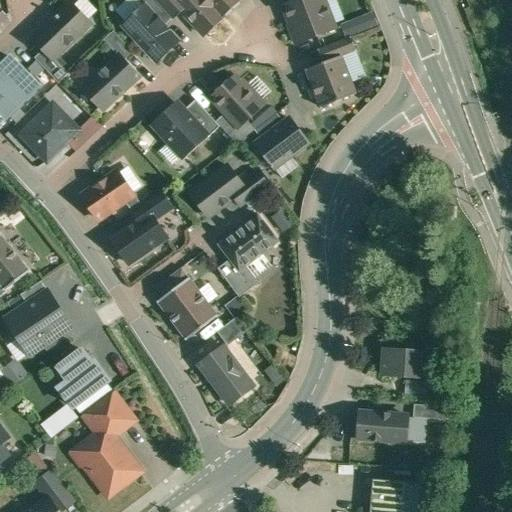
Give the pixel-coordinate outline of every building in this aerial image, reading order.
[(156,0),(140,0),(139,1),(145,7),(145,6),(164,26),(173,18),(156,0)] [(156,0),(173,18),(173,19),(182,11),(173,1),(174,0),(156,0)] [(222,16),(207,0),(174,0),(173,1),(182,11),(205,35),(223,17),(222,16)] [(207,0),(222,16),(239,0),(207,0)] [(299,0),(290,4),(285,6),(292,25),(290,26),(297,43),(336,28),(324,0),(299,0)] [(70,2),(33,38),(44,50),(54,60),(55,59),(91,24),(70,2)] [(164,26),(145,6),(145,7),(125,25),(158,60),(178,41),(164,26)] [(0,29),(10,20),(0,9),(0,29)] [(114,31),(105,40),(113,49),(122,40),(114,31)] [(352,36),(318,50),(323,63),(342,56),(357,50),(352,36)] [(133,52),(122,40),(113,49),(119,56),(120,55),(125,60),(133,52)] [(10,49),(0,58),(0,109),(5,115),(40,81),(10,49)] [(54,60),(44,50),(36,58),(60,83),(61,82),(50,71),(58,63),(55,59),(54,60)] [(119,56),(84,88),(104,110),(140,77),(125,60),(120,55),(119,56)] [(323,63),(307,69),(322,107),(357,94),(342,56),(323,63)] [(69,74),(58,63),(50,71),(61,82),(69,74)] [(242,85),(235,77),(213,97),(227,112),(240,126),(248,120),(265,104),(245,83),(242,85)] [(216,121),(196,100),(185,110),(207,135),(209,137),(221,126),(216,121)] [(185,110),(178,103),(155,125),(184,156),(207,135),(185,110)] [(54,104),(23,135),(48,160),(67,142),(79,130),(54,104)] [(240,126),(227,112),(216,121),(221,126),(237,143),(255,130),(256,129),(248,120),(240,126)] [(256,129),(255,130),(262,139),(285,123),(278,113),(256,129)] [(102,127),(92,117),(83,127),(92,137),(102,127)] [(262,139),(257,144),(275,168),(309,143),(291,118),(285,123),(262,139)] [(79,130),(67,142),(76,151),(92,137),(83,127),(79,130)] [(228,165),(192,193),(210,217),(235,198),(246,189),(242,183),(228,165)] [(258,170),(242,183),(246,189),(235,198),(242,207),(270,186),(258,170)] [(119,172),(83,196),(99,219),(126,201),(135,195),(134,194),(119,172)] [(142,204),(132,211),(139,221),(151,213),(155,220),(173,208),(161,191),(142,204)] [(135,195),(126,201),(132,211),(142,204),(135,194),(134,194),(135,195)] [(139,221),(113,239),(130,264),(168,238),(155,220),(151,213),(139,221)] [(258,216),(222,243),(220,244),(221,246),(231,259),(240,271),(247,265),(277,242),(278,242),(279,241),(278,240),(260,216),(261,216),(259,215),(258,216)] [(1,234),(0,234),(0,283),(5,290),(30,271),(1,234)] [(247,265),(240,271),(231,259),(219,268),(240,297),(260,282),(247,265)] [(190,277),(182,267),(173,275),(181,285),(190,277)] [(173,275),(157,287),(164,297),(181,285),(173,275)] [(164,297),(158,302),(187,340),(219,316),(190,277),(181,285),(164,297)] [(21,295),(27,305),(48,292),(42,282),(21,295)] [(47,348),(56,338),(55,337),(71,327),(48,292),(27,305),(6,319),(29,354),(45,344),(47,348)] [(239,316),(218,332),(229,345),(249,330),(239,316)] [(254,386),(224,346),(200,364),(230,404),(254,386)] [(83,349),(59,367),(69,381),(60,388),(74,407),(77,405),(105,383),(110,380),(95,361),(93,363),(83,349)] [(429,352),(386,349),(384,374),(427,377),(429,352)] [(427,382),(406,381),(405,394),(426,396),(427,382)] [(105,383),(77,405),(84,414),(113,392),(105,383)] [(113,392),(84,414),(101,437),(109,431),(114,437),(136,420),(114,391),(113,392)] [(445,406),(415,404),(414,417),(444,419),(445,406)] [(409,416),(361,412),(359,438),(407,441),(409,416)] [(0,424),(0,461),(9,454),(0,442),(8,436),(0,424)] [(114,437),(109,431),(101,437),(91,444),(86,443),(76,450),(75,456),(83,465),(87,466),(94,475),(96,474),(110,493),(122,484),(125,485),(142,472),(128,452),(125,452),(114,437)] [(74,500),(53,472),(37,484),(47,497),(48,497),(59,511),(74,500)] [(431,511),(433,485),(373,480),(371,511),(375,511),(431,511)] [(47,497),(27,511),(59,511),(48,497),(47,497)]
